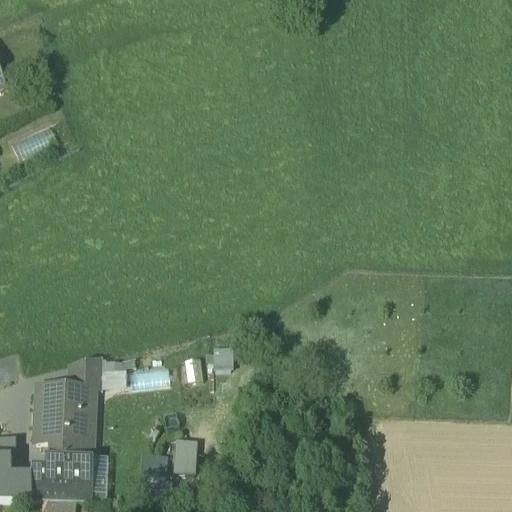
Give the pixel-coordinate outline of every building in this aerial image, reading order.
[(103,363),(68,371),(68,394),(94,394),(94,396),(102,397),(103,363)] [(166,373),(127,377),(128,395),(168,392),(166,373)] [(68,394),(38,393),(37,449),(57,449),(57,464),(93,464),(94,396),(94,394),(68,394)] [(10,444),(0,444),(0,463),(12,463),(10,444)] [(175,448),(174,479),(196,480),(197,448),(175,448)] [(31,480),(13,480),(12,463),(0,463),(0,508),(31,508),(31,480)] [(57,464),(48,463),(47,472),(43,478),(31,477),(31,480),(31,508),(41,509),(91,510),(93,464),(57,464)] [(162,508),(164,483),(157,482),(158,465),(144,464),(141,506),(162,508)]
